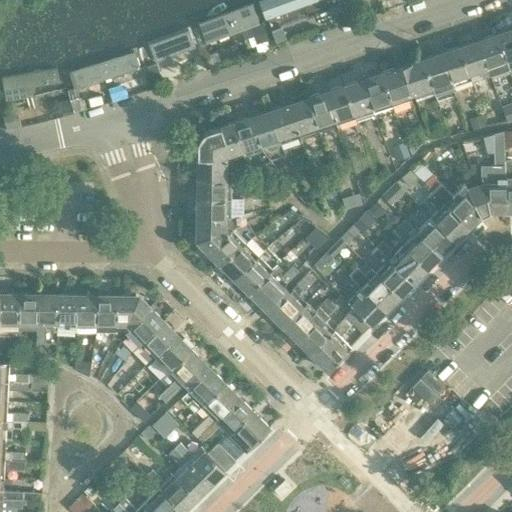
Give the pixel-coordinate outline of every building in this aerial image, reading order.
[(193,25),(200,44),(262,21),(255,0),(192,23),(193,25)] [(257,0),(266,19),(318,0),(257,0)] [(506,64),(511,61),(511,26),(495,32),(506,64)] [(147,43),(152,62),(193,47),(187,30),(147,43)] [(488,70),(506,64),(495,32),(477,38),(488,70)] [(469,76),(488,70),(477,38),(458,44),(469,76)] [(451,82),(469,76),(458,44),(440,51),(451,82)] [(71,89),(137,67),(132,51),(66,73),(71,89)] [(451,82),(440,51),(421,57),(432,89),(433,93),(452,87),(451,82)] [(411,96),(432,89),(421,57),(400,64),(411,96)] [(391,103),(411,96),(400,64),(379,71),(391,103)] [(38,94),(36,89),(60,85),(58,74),(56,67),(0,77),(0,90),(3,102),(38,94)] [(372,109),(391,103),(379,71),(361,77),(372,109)] [(353,115),(372,109),(361,77),(342,84),(353,115)] [(335,121),(353,115),(342,84),(324,90),(335,121)] [(316,128),(335,121),(324,90),(305,96),(316,128)] [(298,134),(316,128),(305,96),(287,102),(298,134)] [(279,140),(298,134),(287,102),(268,109),(279,140)] [(511,105),(502,109),(506,120),(507,122),(511,120),(511,105)] [(278,141),(279,140),(268,109),(250,115),(261,147),(262,146),(268,150),(275,147),(278,141)] [(242,153),(261,147),(250,115),(232,121),(242,153)] [(231,157),(242,153),(232,121),(205,129),(196,132),(196,143),(196,156),(211,156),(226,158),(230,160),(226,157),(226,153),(231,157)] [(230,176),(230,160),(226,158),(211,156),(196,156),(196,157),(196,177),(230,176)] [(464,184),(452,195),(440,183),(441,183),(418,160),(410,168),(432,191),(432,192),(444,204),(465,226),(468,223),(470,225),(479,216),(480,216),(484,214),(472,181),(464,184)] [(480,178),(472,181),(484,214),(488,212),(500,212),(504,212),(504,209),(504,178),(504,161),(494,161),(494,178),(480,178)] [(229,196),(230,176),(196,177),(195,196),(229,196)] [(465,226),(444,204),(432,192),(426,197),(434,205),(433,206),(437,210),(430,218),(453,242),(464,231),(467,228),(465,226)] [(229,214),(229,196),(195,196),(195,218),(229,214)] [(231,228),(229,214),(195,218),(195,240),(202,247),(231,228)] [(430,218),(416,231),(438,254),(440,255),(443,253),(453,242),(430,218)] [(438,254),(416,231),(404,219),(398,225),(410,237),(402,245),(426,269),(437,258),(440,255),(438,254)] [(244,241),(231,228),(202,247),(217,263),(244,241)] [(257,254),(244,241),(217,263),(218,263),(233,278),(257,254)] [(402,245),(388,259),(410,281),(412,283),(415,280),(426,269),(402,245)] [(410,281),(388,259),(376,247),(370,252),(383,264),(374,273),(398,297),(409,286),(412,283),(410,281)] [(332,257),(326,251),(314,263),(320,269),(332,257)] [(271,268),(257,254),(233,278),(246,292),(271,268)] [(247,292),(264,308),(285,287),(282,284),(297,269),(292,263),(279,276),(271,268),(246,292),(247,292)] [(369,268),(363,274),(355,266),(347,274),(360,287),(382,309),(384,311),(387,308),(398,297),(374,273),(369,268)] [(288,290),(285,287),(264,308),(280,326),(305,302),(298,295),(311,282),(303,274),(288,290)] [(382,309),(360,287),(346,301),(353,308),(370,325),(381,314),(384,311),(382,309)] [(0,326),(16,327),(17,293),(0,293),(0,326)] [(36,338),(36,327),(36,293),(17,293),(16,327),(16,338),(36,338)] [(55,342),(56,327),(56,294),(36,293),(36,327),(36,338),(36,342),(55,342)] [(56,327),(75,328),(75,294),(56,294),(56,327)] [(75,328),(95,328),(95,294),(75,294),(75,328)] [(95,328),(114,328),(114,294),(95,294),(95,328)] [(124,329),(149,306),(140,297),(135,295),(134,294),(134,295),(114,294),(114,328),(115,328),(115,323),(124,324),(126,326),(124,329)] [(312,309),(305,302),(280,326),(281,326),(294,339),(331,303),(324,297),(312,309)] [(327,317),(336,309),(331,303),(294,339),(308,353),(332,329),(323,320),(327,316),(327,317)] [(124,329),(138,343),(162,320),(149,306),(124,329)] [(308,353),(325,370),(349,346),(339,336),(352,323),(361,333),(370,325),(353,308),(345,316),(332,329),(308,353)] [(138,343),(152,357),(176,333),(162,320),(138,343)] [(152,357),(165,371),(190,347),(176,333),(152,357)] [(182,383),(185,385),(207,365),(190,348),(190,347),(165,371),(174,379),(157,394),(164,400),(182,383)] [(0,380),(6,381),(27,382),(28,374),(6,373),(7,360),(0,360),(0,380)] [(191,397),(199,405),(224,382),(207,365),(185,385),(188,388),(180,396),(186,402),(191,397)] [(30,374),(29,382),(46,383),(47,375),(30,374)] [(0,399),(5,400),(6,390),(27,391),(27,382),(6,381),(0,380),(0,399)] [(46,383),(29,382),(29,390),(46,391),(46,383)] [(195,436),(213,419),(237,396),(224,382),(199,405),(209,415),(191,432),(195,436)] [(251,409),(237,396),(213,419),(195,436),(196,437),(199,434),(205,439),(219,425),(227,433),(251,409)] [(251,409),(227,433),(244,451),(269,427),(251,409)] [(3,439),(0,439),(0,458),(24,460),(24,452),(10,451),(9,452),(3,452),(3,439)] [(174,448),(186,460),(208,483),(210,485),(213,482),(224,470),(207,453),(200,446),(192,454),(180,442),(174,448)] [(218,442),(207,453),(224,470),(235,460),(218,442)] [(180,466),(172,474),(196,498),(207,487),(210,485),(208,483),(186,460),(174,448),(168,453),(180,466)] [(0,478),(1,478),(2,470),(10,470),(10,469),(23,470),(24,460),(0,458),(0,478)] [(146,475),(158,488),(180,510),(182,511),(185,509),(196,498),(172,474),(164,482),(160,477),(152,469),(146,475)] [(283,476),(273,486),(282,496),(292,486),(283,476)] [(0,497),(0,498),(22,499),(22,492),(1,491),(1,478),(0,478),(0,497)] [(158,488),(144,501),(154,511),(182,511),(180,510),(158,488)] [(0,511),(7,511),(8,506),(22,507),(22,499),(0,498),(0,497),(0,511)] [(118,503),(127,511),(154,511),(144,501),(135,511),(131,507),(133,506),(124,497),(118,503)] [(127,511),(118,503),(112,509),(114,511),(127,511)]
